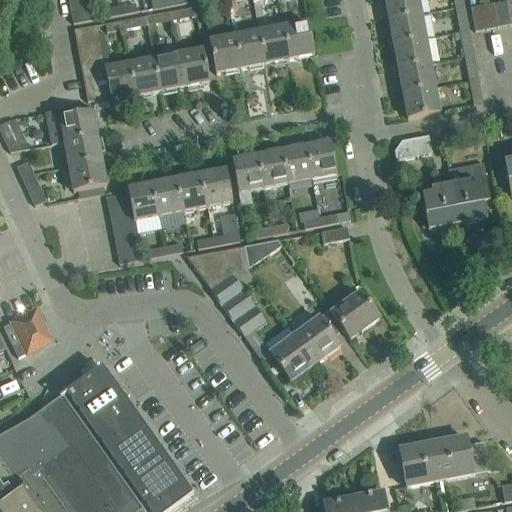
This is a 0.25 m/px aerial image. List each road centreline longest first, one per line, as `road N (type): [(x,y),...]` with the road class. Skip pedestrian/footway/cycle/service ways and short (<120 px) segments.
road 1 (residential): [(299,457),(203,317),(175,304),(79,310),(63,302),(0,163)]
road 2 (residential): [(442,352),(384,248),(368,191),(360,107)]
road 3 (residential): [(125,149),(360,107)]
road 4 (tertiary): [(299,457),(442,352)]
road 5 (residential): [(0,105),(67,73),(55,0)]
